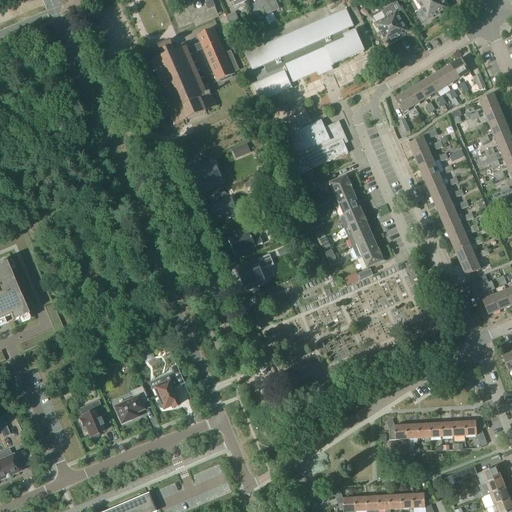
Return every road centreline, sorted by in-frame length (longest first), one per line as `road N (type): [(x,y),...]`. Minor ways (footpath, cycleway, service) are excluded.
road 1 (residential): [(221,420),(48,0)]
road 2 (residential): [(317,511),(296,460),(474,342)]
road 3 (residential): [(373,105),(357,119),(372,163),(406,241),(430,241)]
road 4 (residential): [(61,484),(221,420)]
road 5 (residential): [(373,105),(430,241)]
road 6 (residential): [(487,25),(384,86),(373,105)]
